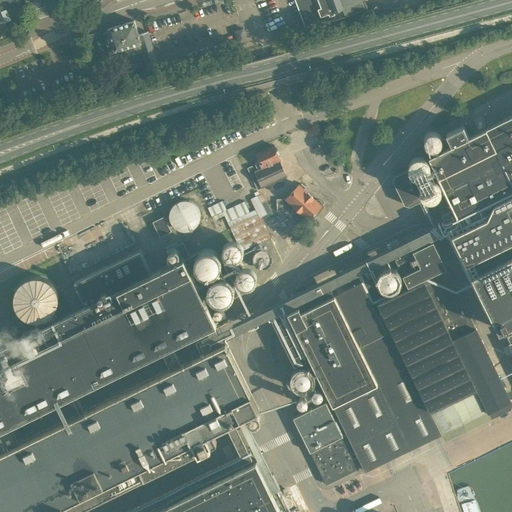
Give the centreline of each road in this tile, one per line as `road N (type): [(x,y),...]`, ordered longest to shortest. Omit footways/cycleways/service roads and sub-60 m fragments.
road 1 (primary): [(238,76),(511,1)]
road 2 (primary): [(0,159),(154,100)]
road 3 (primary): [(154,100),(0,148)]
road 4 (residential): [(290,124),(245,0)]
